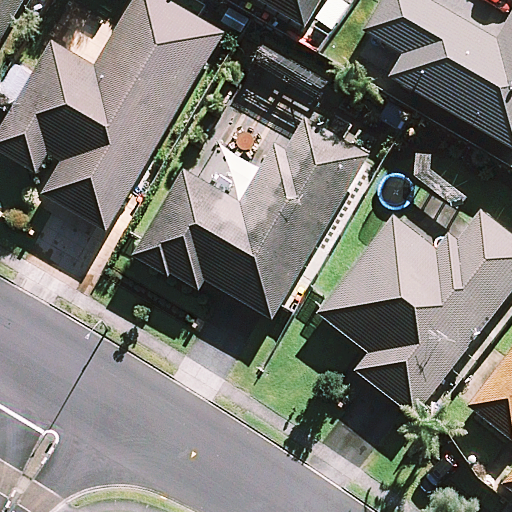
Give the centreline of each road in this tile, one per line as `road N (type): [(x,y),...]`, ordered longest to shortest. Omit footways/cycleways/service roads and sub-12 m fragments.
road 1 (residential): [(76,382),(266,511)]
road 2 (residential): [(6,511),(76,382)]
